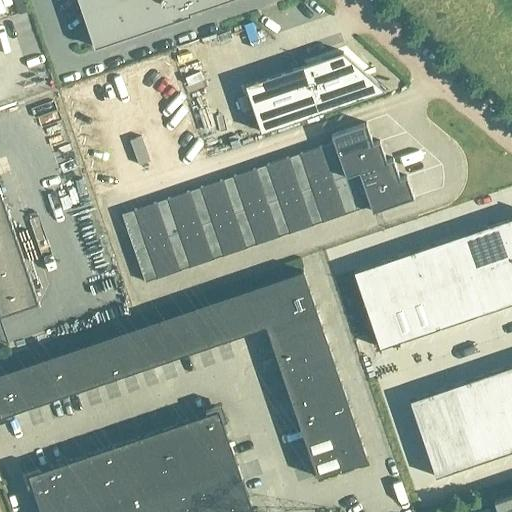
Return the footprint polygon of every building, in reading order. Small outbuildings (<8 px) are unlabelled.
[(78,0),(95,46),(191,14),(190,11),(222,0),(78,0)] [(385,89),(369,74),(343,51),(245,84),(261,131),(385,89)] [(374,143),(373,142),(367,122),(332,134),(334,141),(339,155),(374,143)] [(142,135),(130,139),(139,164),(150,160),(142,135)] [(387,160),(380,140),(373,142),(374,143),(339,155),(345,175),(359,170),(387,161),(387,160)] [(345,175),(339,155),(334,141),(321,145),(332,179),(345,175)] [(332,179),(321,145),(301,152),(312,186),(319,184),(332,179)] [(312,186),(301,152),(287,156),(299,191),(306,188),(312,186)] [(299,191),(287,156),(268,163),(279,197),(292,193),(299,191)] [(400,178),(393,158),(387,160),(387,161),(359,170),(365,190),(400,178)] [(279,197),(268,163),(254,168),(266,202),(279,197)] [(266,202),(254,168),(234,175),(246,209),(253,206),(266,202)] [(370,204),(365,190),(359,170),(345,175),(357,209),(370,204)] [(246,209),(234,175),(221,179),(233,213),(239,211),(246,209)] [(357,209),(345,175),(332,179),(344,213),(357,209)] [(372,211),(414,197),(407,175),(400,178),(365,190),(370,204),(372,211)] [(233,213),(221,179),(201,186),(213,220),(226,215),(233,213)] [(344,213),(332,179),(319,184),(330,218),(344,213)] [(330,218),(319,184),(312,186),(306,188),(317,222),(330,218)] [(213,220),(201,186),(188,190),(200,224),(213,220)] [(39,302),(3,198),(0,188),(0,313),(0,315),(39,302)] [(317,222),(306,188),(299,191),(292,193),(304,227),(317,222)] [(200,224),(188,190),(168,197),(180,231),(186,229),(200,224)] [(304,227),(292,193),(279,197),(291,231),(304,227)] [(180,231),(168,197),(155,202),(167,236),(173,233),(180,231)] [(291,231),(279,197),(266,202),(278,236),(291,231)] [(167,236),(155,202),(135,208),(147,242),(160,238),(167,236)] [(278,236),(266,202),(253,206),(264,240),(278,236)] [(264,240),(253,206),(246,209),(239,211),(251,245),(264,240)] [(147,242),(135,208),(122,213),(133,247),(147,242)] [(251,245),(239,211),(233,213),(226,215),(238,249),(251,245)] [(238,249),(226,215),(213,220),(225,254),(238,249)] [(511,216),(354,271),(380,347),(511,301),(511,216)] [(225,254),(213,220),(200,224),(211,258),(225,254)] [(211,258),(200,224),(186,229),(198,263),(211,258)] [(198,263),(186,229),(180,231),(173,233),(185,267),(198,263)] [(185,267),(173,233),(167,236),(160,238),(172,272),(185,267)] [(172,272),(160,238),(147,242),(158,276),(172,272)] [(158,276),(147,242),(133,247),(145,281),(158,276)] [(303,269),(269,281),(275,300),(310,288),(303,269)] [(282,320),(275,300),(269,281),(231,293),(244,332),(266,325),(282,320)] [(323,327),(310,288),(275,300),(282,320),(293,316),(300,335),(323,327)] [(244,332),(231,293),(212,300),(225,339),(244,332)] [(225,339),(212,300),(193,306),(207,345),(225,339)] [(207,345),(193,306),(175,312),(188,351),(207,345)] [(188,351),(175,312),(156,319),(169,358),(188,351)] [(306,354),(300,335),(293,316),(282,320),(266,325),(279,363),(306,354)] [(169,358),(156,319),(137,325),(151,364),(169,358)] [(151,364),(137,325),(119,332),(132,371),(151,364)] [(329,346),(323,327),(300,335),(306,354),(329,346)] [(132,371),(119,332),(100,338),(113,377),(132,371)] [(113,377),(100,338),(81,344),(95,383),(113,377)] [(95,383),(81,344),(63,351),(76,390),(95,383)] [(336,365),(329,346),(306,354),(312,373),(336,365)] [(76,390),(63,351),(44,357),(57,396),(76,390)] [(312,373),(306,354),(279,363),(285,382),(312,373)] [(57,396),(44,357),(25,363),(39,403),(57,396)] [(39,403),(25,363),(0,371),(0,420),(14,416),(13,411),(39,403)] [(511,364),(410,400),(436,476),(511,450),(511,364)] [(342,384),(336,365),(312,373),(319,392),(342,384)] [(319,392),(312,373),(285,382),(292,401),(319,392)] [(348,402),(342,384),(319,392),(325,410),(348,402)] [(325,410),(319,392),(292,401),(298,420),(325,410)] [(355,421),(348,402),(325,410),(331,429),(355,421)] [(238,464),(223,421),(227,419),(221,403),(205,408),(207,412),(180,422),(199,477),(238,464)] [(331,429),(325,410),(298,420),(304,438),(331,429)] [(361,440),(355,421),(331,429),(338,448),(361,440)] [(199,477),(180,422),(161,428),(180,484),(199,477)] [(180,484),(161,428),(142,434),(161,490),(180,484)] [(338,448),(331,429),(304,438),(311,457),(338,448)] [(161,490),(142,434),(123,441),(142,497),(161,490)] [(368,460),(361,440),(338,448),(345,468),(368,460)] [(142,497),(123,441),(104,447),(123,503),(142,497)] [(123,503),(104,447),(85,454),(104,509),(123,503)] [(345,468),(338,448),(311,457),(317,477),(345,468)] [(96,511),(104,509),(85,454),(67,460),(84,511),(96,511)] [(84,511),(67,460),(40,469),(39,465),(22,471),(28,487),(32,485),(41,511),(84,511)] [(258,511),(257,506),(253,508),(238,464),(199,477),(210,511),(258,511)] [(210,511),(199,477),(180,484),(189,511),(210,511)] [(189,511),(180,484),(161,490),(168,511),(189,511)] [(168,511),(161,490),(142,497),(147,511),(168,511)] [(511,511),(511,493),(494,499),(498,511),(511,511)] [(147,511),(142,497),(123,503),(126,511),(147,511)] [(126,511),(123,503),(104,509),(105,511),(126,511)]
